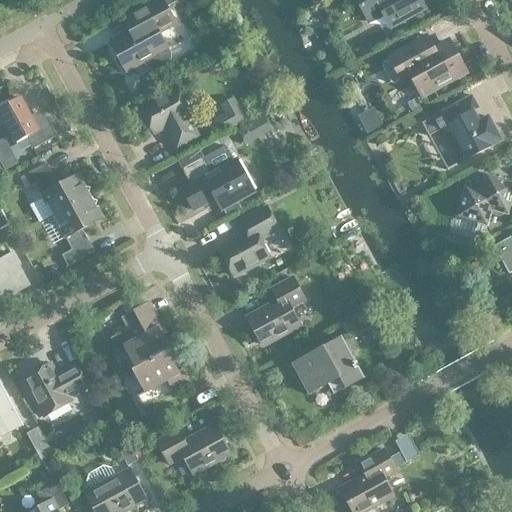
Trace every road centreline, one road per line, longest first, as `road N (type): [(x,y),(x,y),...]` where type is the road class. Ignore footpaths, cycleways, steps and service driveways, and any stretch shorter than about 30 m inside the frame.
road 1 (residential): [(167,256),(43,24)]
road 2 (residential): [(283,471),(511,343)]
road 3 (residential): [(283,471),(167,256)]
road 4 (residential): [(0,346),(167,256)]
